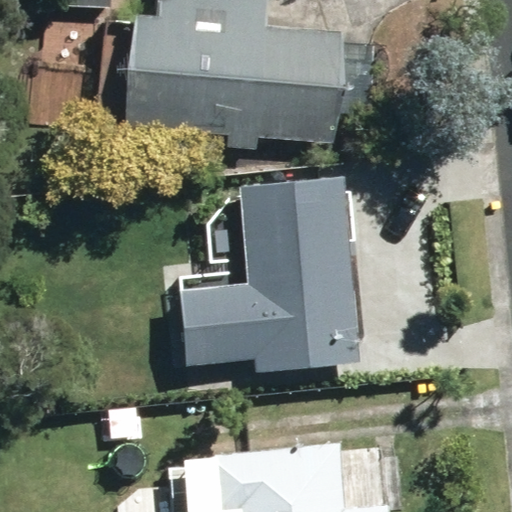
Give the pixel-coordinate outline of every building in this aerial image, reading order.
[(63,57),(127,0),(39,0),(24,14),(63,57)] [(113,150),(253,160),(254,138),(331,142),(334,111),(365,113),(371,42),(339,40),(339,32),(265,27),(266,0),(149,0),(148,15),(122,13),(113,150)] [(15,125),(86,129),(89,70),(18,66),(15,125)] [(249,359),(251,375),(360,362),(339,171),(235,182),(246,286),(177,292),(185,366),(249,359)] [(67,358),(72,403),(152,394),(146,342),(108,346),(105,320),(46,327),(49,360),(67,358)] [(385,511),(385,503),(344,508),(337,440),(201,454),(205,488),(186,491),(188,511),(385,511)]
